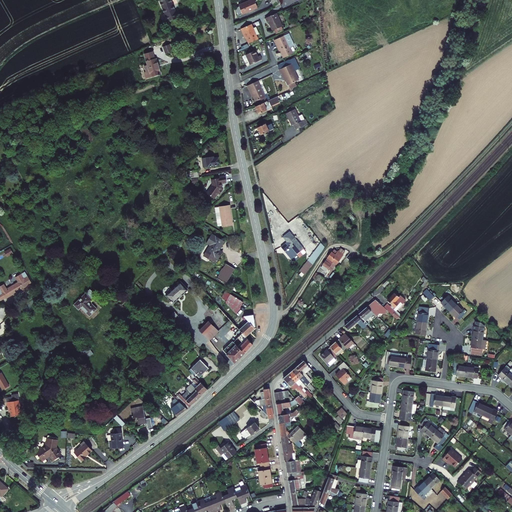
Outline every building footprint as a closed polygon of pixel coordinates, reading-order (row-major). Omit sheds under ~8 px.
[(161,0),(160,1),(168,21),(180,16),(178,11),(176,11),(171,0),(161,0)] [(257,0),(252,0),(242,5),(246,14),(261,7),(257,0)] [(271,21),(275,30),(285,26),(279,12),(268,17),(270,22),(271,21)] [(256,28),(255,24),(244,29),(246,33),(247,33),(252,44),(261,40),(259,35),(263,34),(260,27),(256,28)] [(291,35),(286,38),(276,43),(279,49),(280,48),(286,60),(294,55),(292,49),(296,47),(291,35)] [(163,47),(166,54),(173,51),(171,44),(163,47)] [(248,55),(252,65),(263,60),(262,56),(259,57),(256,51),(248,55)] [(145,79),(160,75),(156,58),(154,59),(153,52),(144,54),(147,65),(144,66),(145,72),(144,72),(145,79)] [(279,67),(281,71),(293,66),(291,62),(279,67)] [(281,71),(281,72),(283,76),(285,76),(290,86),(300,82),(293,66),(281,71)] [(270,104),(260,83),(250,87),(251,91),(252,90),(261,108),(270,104)] [(281,103),(279,99),(270,104),(261,108),(259,109),(263,117),(273,111),(272,108),(281,103)] [(309,122),(303,125),(297,112),(289,117),(294,129),(297,128),(299,132),(311,126),(309,122)] [(70,122),(91,144),(98,137),(77,115),(70,122)] [(264,136),(271,133),(274,131),(271,123),(260,129),(264,136)] [(204,169),(219,167),(218,160),(215,160),(215,158),(203,160),(204,169)] [(199,171),(186,172),(187,179),(199,177),(199,171)] [(226,184),(225,178),(215,179),(215,180),(211,181),(212,187),(206,194),(214,199),(217,194),(219,195),(222,191),(221,190),(222,189),(221,184),(222,183),(223,184),(226,184)] [(220,207),(222,228),(233,227),(230,206),(220,207)] [(224,242),(215,237),(203,256),(216,264),(218,260),(223,253),(219,250),(224,242)] [(305,255),(292,238),(285,243),(289,248),(283,253),(293,264),(305,255)] [(300,271),(306,275),(325,246),(319,243),(300,271)] [(7,257),(13,254),(11,248),(4,251),(7,257)] [(330,253),(326,259),(334,265),(340,258),(342,256),(337,253),(334,256),(330,253)] [(324,262),(321,266),(327,270),(330,266),(324,262)] [(234,270),(226,265),(217,279),(226,284),(234,270)] [(10,295),(26,286),(21,277),(16,279),(15,278),(13,279),(16,283),(6,289),(10,295)] [(181,284),(167,296),(174,304),(188,291),(181,284)] [(427,289),(423,292),(434,305),(438,301),(427,289)] [(95,296),(91,291),(75,305),(79,310),(81,308),(89,317),(97,311),(90,303),(92,302),(90,300),(95,296)] [(243,303),(225,292),(220,298),(224,302),(223,304),(235,313),(239,308),(243,303)] [(385,301),(385,302),(393,308),(396,305),(393,302),(396,298),(391,294),(389,297),(388,297),(385,300),(385,301)] [(440,303),(449,312),(457,304),(448,295),(440,303)] [(384,315),(386,312),(380,307),(374,301),(365,308),(373,316),(378,311),(384,315)] [(464,311),(457,304),(449,312),(456,319),(457,318),(459,320),(464,314),(463,312),(464,311)] [(365,308),(357,315),(361,320),(367,315),(373,321),(376,319),(373,316),(365,308)] [(416,323),(426,324),(427,316),(428,312),(427,312),(419,311),(418,311),(417,314),(416,323)] [(254,329),(252,316),(241,317),(240,318),(244,323),(237,329),(242,334),(245,337),(254,329)] [(355,317),(344,327),(347,331),(355,324),(362,331),(365,328),(361,323),(355,317)] [(199,331),(209,341),(220,331),(211,320),(199,331)] [(426,324),(416,323),(415,336),(425,338),(426,324)] [(221,339),(228,347),(232,342),(233,343),(237,340),(242,334),(237,329),(235,326),(221,339)] [(474,341),(485,342),(486,330),(475,329),(474,341)] [(252,344),(245,337),(242,334),(237,340),(240,343),(240,342),(243,345),(239,349),(243,354),(252,344)] [(345,334),(338,340),(346,349),(347,350),(354,344),(345,334)] [(343,351),(346,349),(338,340),(329,348),(335,355),(342,349),(343,351)] [(485,342),(474,341),(472,357),(483,359),(484,351),(488,352),(489,343),(485,342)] [(222,352),(233,364),(243,354),(239,349),(233,343),(232,342),(228,347),(222,352)] [(86,346),(81,350),(88,358),(93,354),(86,346)] [(335,355),(329,348),(326,351),(319,357),(328,367),(334,362),(332,360),(333,359),(333,358),(336,355),(335,355)] [(427,352),(426,361),(437,362),(438,354),(436,353),(437,350),(428,349),(428,352),(427,352)] [(387,352),(385,364),(389,364),(388,365),(397,367),(399,354),(387,352)] [(397,367),(410,368),(411,359),(407,358),(408,355),(399,354),(397,367)] [(172,362),(176,366),(180,362),(177,358),(172,362)] [(199,377),(209,368),(200,359),(191,369),(196,374),(199,377)] [(297,367),(314,386),(316,384),(306,373),(311,369),(304,360),(297,367)] [(435,376),(437,362),(426,361),(424,374),(435,376)] [(338,373),(335,376),(344,386),(348,382),(346,380),(349,377),(345,372),(348,369),(343,363),(338,368),(341,372),(341,374),(338,373)] [(454,378),(463,379),(465,369),(456,368),(456,365),(453,364),(451,376),(455,376),(454,378)] [(511,381),(511,372),(505,366),(497,376),(508,386),(511,381)] [(318,392),(314,386),(297,367),(293,370),(304,383),(307,386),(309,384),(317,393),(318,392)] [(478,371),(465,369),(463,379),(476,381),(478,371)] [(300,387),(304,383),(293,370),(289,374),(300,387)] [(202,395),(208,389),(194,376),(192,373),(190,375),(191,376),(190,378),(194,382),(192,384),(202,395)] [(301,388),(300,387),(289,374),(284,378),(292,386),(294,384),(300,390),(301,388)] [(372,382),(370,394),(380,395),(382,383),(372,382)] [(188,409),(202,395),(192,384),(191,384),(187,388),(185,390),(187,392),(183,397),(179,394),(175,398),(188,409)] [(405,390),(403,403),(413,404),(415,392),(405,390)] [(276,392),(277,402),(284,401),(282,391),(276,392)] [(175,398),(169,392),(166,395),(177,405),(172,410),(177,417),(188,409),(175,398)] [(434,404),(443,405),(444,394),(433,393),(431,405),(434,406),(434,404)] [(262,397),(263,406),(267,403),(268,409),(273,408),(271,398),(266,399),(266,394),(262,397)] [(379,405),(380,395),(370,394),(369,403),(367,402),(366,407),(378,409),(378,408),(378,404),(379,405)] [(457,396),(444,394),(443,405),(456,406),(457,396)] [(12,417),(22,415),(20,400),(7,402),(8,407),(10,407),(12,417)] [(472,409),(484,414),(487,404),(476,400),(472,409)] [(284,406),(290,405),(290,404),(290,403),(290,401),(277,404),(280,415),(285,414),(284,406)] [(261,408),(257,403),(255,406),(267,418),(269,416),(269,415),(265,411),(261,408)] [(412,413),(413,404),(403,403),(402,412),(400,420),(411,421),(412,413)] [(499,409),(487,404),(484,414),(495,418),(499,409)] [(339,414),(345,409),(342,406),(336,411),(339,414)] [(150,419),(146,420),(143,408),(131,411),(132,417),(138,416),(139,422),(138,422),(139,426),(143,425),(144,428),(147,427),(147,430),(152,429),(150,419)] [(348,412),(345,409),(339,414),(342,418),(348,412)] [(285,414),(280,415),(282,429),(288,429),(287,422),(291,421),(291,416),(295,415),(299,413),(296,410),(293,413),(291,413),(285,414)] [(235,412),(229,417),(234,425),(241,420),(235,412)] [(227,430),(234,425),(229,417),(221,423),(227,431),(227,430)] [(431,439),(437,430),(426,422),(427,421),(424,419),(419,425),(423,428),(420,431),(431,439)] [(256,421),(247,428),(248,429),(250,428),(253,433),(261,427),(256,421)] [(289,435),(293,439),(303,429),(299,425),(289,435)] [(398,437),(409,439),(410,427),(400,425),(398,437)] [(123,447),(121,428),(113,429),(113,433),(111,434),(112,440),(110,441),(111,449),(123,447)] [(362,439),(364,429),(354,428),(354,429),(352,429),(350,440),(362,442),(362,439)] [(438,452),(443,446),(441,445),(449,435),(439,428),(437,430),(431,439),(437,443),(433,448),(438,452)] [(303,429),(293,439),(296,443),(307,432),(306,432),(303,429)] [(364,429),(362,439),(369,440),(368,442),(375,443),(380,444),(382,431),(377,431),(364,429)] [(289,435),(283,436),(288,461),(294,460),(293,452),(295,451),(294,445),(292,445),(292,442),(290,442),(289,435)] [(409,439),(398,437),(397,447),(398,447),(398,450),(406,451),(406,448),(407,448),(409,439)] [(41,461),(50,455),(54,461),(61,456),(56,449),(57,449),(56,447),(58,440),(46,438),(45,441),(47,442),(46,447),(36,453),(41,461)] [(80,461),(84,457),(83,456),(85,454),(87,455),(91,452),(83,442),(79,445),(80,446),(73,453),(80,461)] [(222,448),(220,445),(218,447),(223,455),(226,453),(230,459),(237,454),(230,443),(222,448)] [(262,463),(263,470),(260,471),(263,485),(265,484),(266,488),(275,487),(268,443),(259,445),(260,449),(257,449),(259,464),(262,463)] [(449,460),(455,465),(462,457),(450,447),(442,457),(447,462),(449,460)] [(360,471),(371,473),(373,460),(374,454),(363,453),(362,461),(359,461),(357,471),(360,471)] [(296,471),(298,471),(297,465),(301,464),(300,461),(303,460),(303,458),(294,460),(288,461),(289,472),(296,471)] [(475,479),(481,471),(476,466),(472,470),(469,468),(459,481),(467,488),(470,484),(471,485),(475,479)] [(403,480),(407,480),(408,469),(394,467),(393,478),(403,480)] [(297,475),(290,476),(291,479),(299,478),(298,471),(296,471),(297,475)] [(358,485),(369,486),(371,473),(360,471),(358,485)] [(441,480),(433,473),(425,482),(432,489),(441,480)] [(335,479),(329,477),(322,493),(328,495),(329,493),(335,496),(337,492),(331,488),(333,483),(334,483),(335,479)] [(293,491),(298,491),(297,482),(301,482),(301,479),(300,479),(300,478),(299,478),(291,479),(293,491)] [(403,480),(393,478),(391,488),(392,488),(392,491),(400,492),(401,489),(402,490),(403,480)] [(432,489),(425,482),(417,489),(418,490),(416,491),(422,497),(423,495),(425,496),(432,489)] [(453,494),(445,486),(442,491),(448,498),(453,494)] [(252,497),(248,487),(242,490),(243,493),(238,496),(239,499),(242,506),(248,504),(246,499),(252,497)] [(225,497),(227,504),(229,508),(235,506),(233,501),(239,499),(238,496),(235,489),(229,491),(230,494),(225,497)] [(316,489),(312,501),(306,501),(306,505),(317,504),(322,491),(316,489)] [(108,511),(116,511),(121,506),(120,506),(134,495),(130,491),(117,501),(108,511)] [(298,491),(293,491),(295,504),(300,504),(300,505),(306,505),(306,501),(300,501),(298,491)] [(500,495),(511,505),(511,498),(504,491),(500,495)] [(221,506),(227,504),(225,497),(223,493),(217,496),(218,499),(213,501),(217,511),(218,511),(223,510),(221,506)] [(318,503),(323,506),(328,495),(322,493),(318,503)] [(355,507),(367,509),(368,497),(357,495),(355,507)] [(399,498),(390,496),(387,511),(402,511),(404,503),(399,502),(399,498)] [(210,511),(217,511),(213,501),(207,504),(205,500),(200,502),(203,511),(205,511),(210,511)] [(203,511),(200,502),(193,505),(195,508),(189,511),(203,511)]
